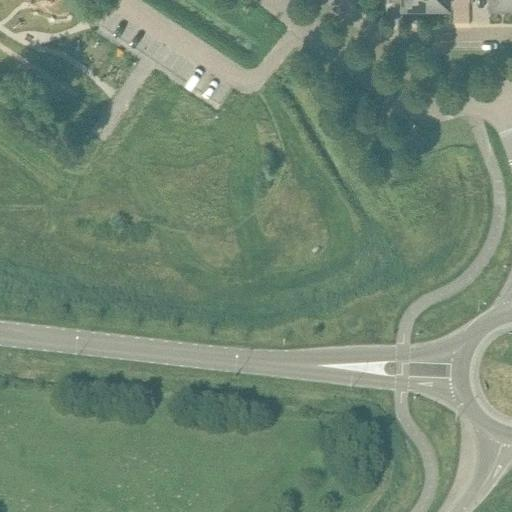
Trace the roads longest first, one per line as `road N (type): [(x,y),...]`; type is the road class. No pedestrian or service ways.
road 1 (secondary): [(0,333),(332,369)]
road 2 (residential): [(269,0),(399,106),(432,112),(493,93)]
road 3 (residential): [(333,0),(381,36),(511,37)]
road 4 (secondary): [(460,356),(384,357),(332,369)]
road 5 (secondary): [(332,369),(384,383),(458,386)]
